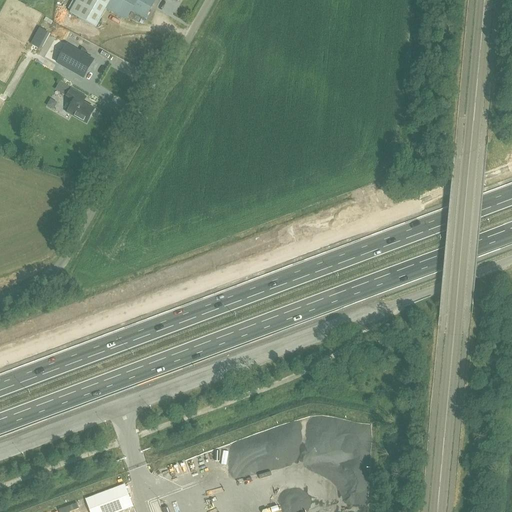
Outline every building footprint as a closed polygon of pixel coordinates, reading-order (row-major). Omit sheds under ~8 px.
[(107,9),(126,20),(132,11),(145,18),(155,0),(76,0),(70,12),(96,27),(106,9),(107,9)] [(67,46),(58,63),(84,78),(93,61),(67,46)] [(61,82),(56,91),(64,96),(69,87),(61,82)] [(67,97),(75,101),(68,113),(87,123),(94,110),(83,104),(86,98),(71,90),(67,97)] [(183,304),(157,314),(159,319),(185,309),(183,304)]
